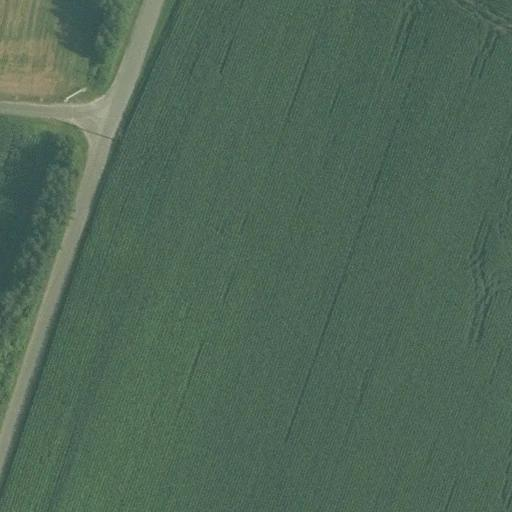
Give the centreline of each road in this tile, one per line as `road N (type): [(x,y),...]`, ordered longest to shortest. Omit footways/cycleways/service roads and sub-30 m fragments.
road 1 (unclassified): [(100,124),(0,447)]
road 2 (unclassified): [(143,0),(100,124)]
